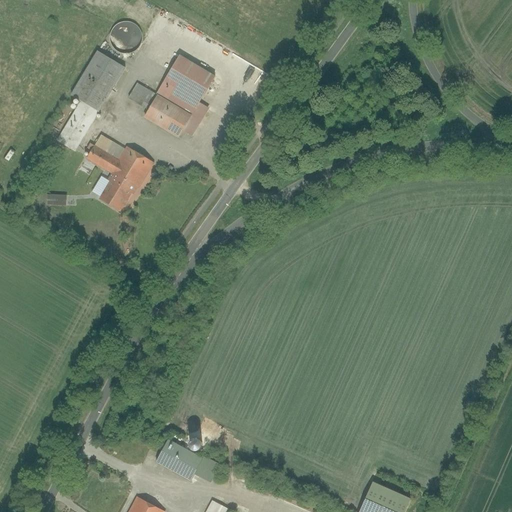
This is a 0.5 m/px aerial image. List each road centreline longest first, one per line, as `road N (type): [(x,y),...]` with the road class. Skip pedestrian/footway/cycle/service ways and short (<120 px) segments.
road 1 (tertiary): [(190,255),(260,201),(359,152),(439,136),(511,140)]
road 2 (tertiary): [(190,255),(370,0)]
road 3 (tertiary): [(43,511),(190,255)]
road 4 (tertiary): [(408,0),(432,74),(457,104),(511,138)]
